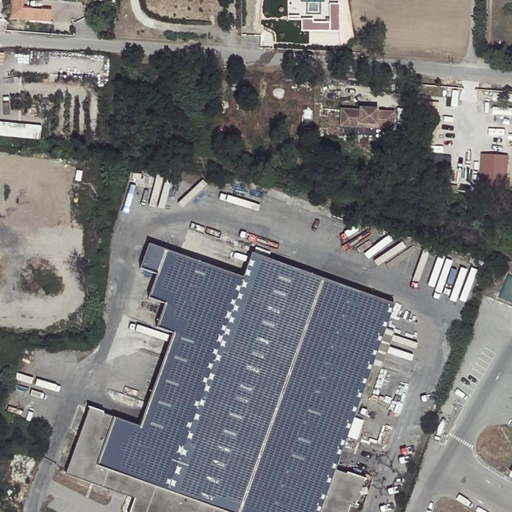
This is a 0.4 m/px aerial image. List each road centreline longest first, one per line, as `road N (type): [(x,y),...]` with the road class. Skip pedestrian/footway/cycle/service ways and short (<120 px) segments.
road 1 (tertiary): [(0,39),(511,78)]
road 2 (unknown): [(137,0),(150,21),(215,29),(252,57),(256,0)]
road 3 (unknown): [(476,0),(473,138)]
